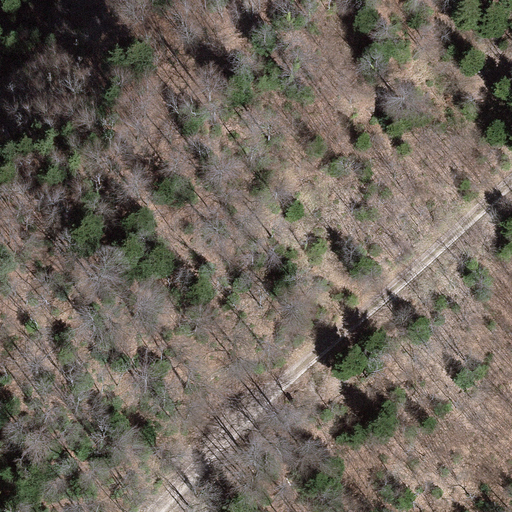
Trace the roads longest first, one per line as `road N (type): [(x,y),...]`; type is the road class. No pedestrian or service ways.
road 1 (track): [(157,511),(511,187)]
road 2 (track): [(0,395),(75,301),(146,151)]
